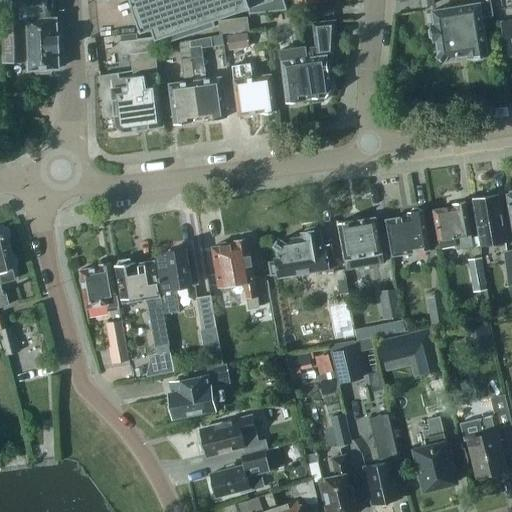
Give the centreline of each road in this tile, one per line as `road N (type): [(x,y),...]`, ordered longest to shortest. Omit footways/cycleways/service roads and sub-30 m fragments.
road 1 (residential): [(170,511),(153,473),(84,393),(39,215),(55,174)]
road 2 (residential): [(55,174),(139,184),(343,158),(370,143)]
road 3 (residential): [(55,174),(75,70),(70,0)]
road 4 (residential): [(370,143),(364,106),(374,0)]
road 5 (residential): [(370,143),(511,123)]
